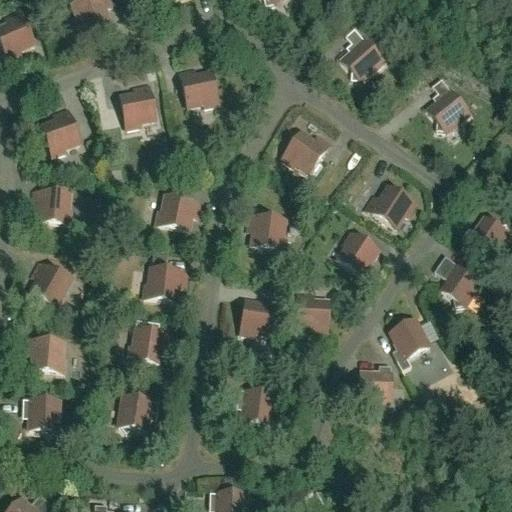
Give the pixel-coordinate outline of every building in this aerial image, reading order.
[(77,38),(109,27),(109,26),(108,26),(106,21),(108,21),(106,17),(105,17),(103,13),(110,11),(106,0),(95,0),(71,8),(76,24),(73,25),(77,38)] [(185,0),(156,0),(160,9),(185,0)] [(266,11),(274,9),(276,10),(281,0),(258,0),(264,3),(266,11)] [(18,16),(4,23),(7,29),(3,31),(3,29),(0,30),(0,49),(7,65),(20,59),(18,56),(33,49),(18,16)] [(352,77),(351,85),(360,86),(361,88),(384,68),(355,34),(345,43),(354,52),(354,56),(342,65),(352,77)] [(199,80),(195,81),(193,74),(179,77),(187,113),(203,109),(203,113),(217,110),(209,77),(209,78),(203,79),(203,78),(199,79),(199,80)] [(437,127),(436,135),(436,136),(445,137),(446,138),(469,120),(442,85),(432,93),(440,103),(439,106),(428,115),(437,127)] [(120,101),(119,102),(125,134),(139,132),(138,128),(154,125),(147,90),(133,93),(134,100),(130,100),(129,99),(125,100),(125,101),(120,102),(120,101)] [(41,130),(40,131),(51,162),(64,157),(63,154),(79,149),(66,115),(52,120),(55,126),(51,128),(50,126),(46,128),(46,129),(42,131),(41,130)] [(312,146),(308,144),(309,143),(305,140),(305,141),(300,138),(301,137),(300,137),(281,164),(292,172),(294,169),(307,179),(328,149),(316,141),(312,146)] [(373,201),(365,214),(395,234),(404,220),(406,221),(414,210),(387,192),(383,198),(382,197),(380,201),(381,201),(379,205),(373,201)] [(37,227),(70,230),(71,216),(68,216),(69,199),(34,197),(32,212),(39,212),(39,217),(38,216),(38,221),(39,221),(38,227),(37,227)] [(199,208),(164,201),(161,217),(157,216),(155,230),(187,236),(188,236),(187,236),(188,230),(189,230),(190,226),(189,226),(190,221),(197,223),(199,208)] [(284,226),(248,221),(246,235),(253,236),(252,241),(251,241),(251,245),(252,245),(251,250),(250,250),(250,251),(283,256),(285,242),(282,242),(284,226)] [(497,232),(485,223),(476,236),(472,237),(469,234),(462,244),(492,264),(509,240),(507,238),(505,230),(497,232)] [(335,265),(366,285),(374,273),(368,269),(370,265),(372,266),(374,262),(373,261),(376,256),(349,238),(342,250),(344,252),(335,265)] [(463,310),(465,312),(482,287),(445,262),(438,273),(448,280),(449,283),(441,295),(453,304),(455,312),(463,310)] [(29,297),(58,313),(65,301),(62,300),(70,286),(39,268),(31,281),(37,285),(35,288),(34,288),(32,292),(33,292),(30,297),(29,297)] [(185,278),(149,274),(147,290),(144,290),(142,303),(176,307),(176,306),(175,306),(176,301),(177,301),(177,296),(176,296),(177,292),(184,293),(185,278)] [(312,339),(325,340),(327,306),(326,306),(326,307),(320,307),(320,305),(316,305),(316,307),(312,306),(312,299),(297,299),(295,335),(312,336),(312,339)] [(244,306),(239,339),(253,341),(254,338),(270,340),(275,305),(260,302),(259,310),(255,309),(255,308),(251,307),(251,308),(245,307),(244,306)] [(410,372),(406,364),(428,351),(414,325),(412,326),(404,324),(402,331),(389,339),(396,352),(395,356),(391,358),(401,377),(410,372)] [(135,326),(134,335),(132,349),(135,349),(133,366),(160,370),(160,369),(159,369),(160,363),(161,363),(161,359),(160,359),(161,354),(168,355),(170,341),(148,337),(149,328),(135,326)] [(63,348),(27,345),(25,359),(32,360),(32,365),(31,364),(30,369),(31,369),(31,374),(30,374),(30,375),(63,378),(65,362),(61,362),(63,348)] [(378,371),(378,376),(375,378),(359,378),(359,393),(353,398),(358,405),(358,407),(388,408),(390,372),(378,371)] [(240,408),(243,411),(240,426),(255,428),(260,435),(261,435),(267,430),(269,430),(274,401),(238,395),(236,407),(240,408)] [(131,434),(146,436),(148,421),(151,419),(156,419),(158,407),(122,402),(117,432),(119,432),(125,439),(131,434)] [(26,417),(28,420),(28,435),(43,436),(48,442),(49,442),(55,436),(57,436),(58,406),(22,405),(21,417),(26,417)] [(213,511),(244,511),(245,500),(209,498),(208,510),(213,511)]
